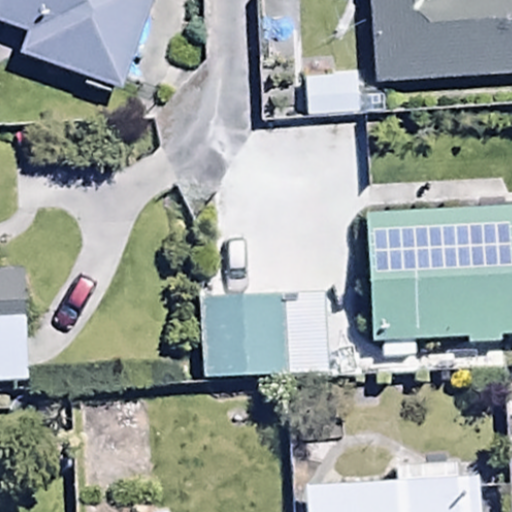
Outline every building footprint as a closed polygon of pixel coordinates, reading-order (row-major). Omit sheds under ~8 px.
[(0,0),(0,32),(22,40),(14,63),(119,101),(155,0),(0,0)] [(511,0),(365,0),(369,86),(511,80),(511,0)] [(304,80),(305,120),(359,121),(359,80),(304,80)] [(511,210),(364,216),(368,352),(382,352),(383,363),(418,362),(418,347),(471,345),(471,354),(507,353),(507,342),(511,341),(511,210)] [(0,389),(24,390),(24,280),(0,279),(0,389)] [(202,300),(201,384),(327,385),(328,301),(202,300)] [(481,511),(481,488),(456,489),(455,472),(395,474),(395,493),(304,495),(304,511),(481,511)]
